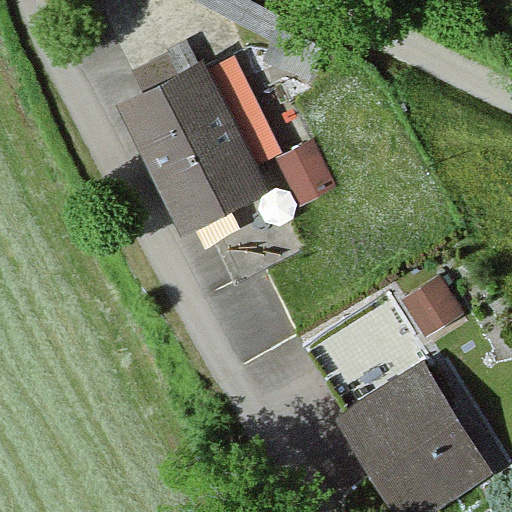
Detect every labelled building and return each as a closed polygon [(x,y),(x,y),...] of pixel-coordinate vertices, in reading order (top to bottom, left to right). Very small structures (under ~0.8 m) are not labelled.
[(275,33),(262,59),(311,83),(324,58),(275,33)] [(199,62),(117,104),(178,224),(197,215),(235,289),(304,254),(273,194),(233,215),(225,200),(261,182),(199,62)] [(340,190),(315,144),(281,162),(306,208),(340,190)] [(440,264),(405,283),(424,321),(460,302),(440,264)] [(435,511),(493,477),(422,361),(331,417),(390,511),(435,511)]
